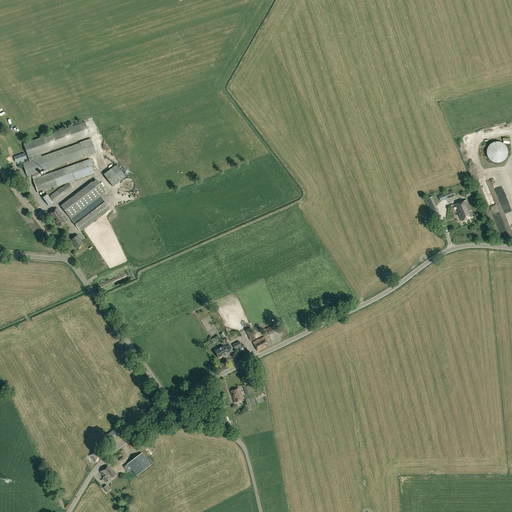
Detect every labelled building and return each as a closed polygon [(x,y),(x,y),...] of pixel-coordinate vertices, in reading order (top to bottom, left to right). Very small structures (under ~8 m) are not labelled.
[(32,176),(34,182),(38,193),(94,173),(90,160),(38,178),(36,173),(84,156),(85,157),(96,153),(91,139),(80,143),(35,159),(33,156),(89,136),(85,122),(23,144),(29,161),(23,164),(28,178),(32,176)] [(106,151),(110,149),(106,140),(102,142),(106,151)] [(494,163),(497,163),(500,163),(503,162),(505,160),(507,157),(508,154),(508,151),(507,148),(505,146),(503,144),(500,143),(497,142),(494,143),(491,144),(489,146),(487,148),(487,151),(487,154),(487,157),(489,160),(491,162),(494,163)] [(25,153),(14,157),(16,162),(27,158),(25,153)] [(117,162),(104,171),(113,185),(127,176),(117,162)] [(53,202),(61,196),(64,194),(72,188),(68,183),(60,189),(60,188),(57,190),(58,191),(50,197),(53,202)] [(109,208),(100,197),(98,198),(88,185),(61,206),(78,229),(99,213),(100,214),(109,208)] [(440,201),(455,196),(453,191),(439,196),(440,201)] [(48,205),(53,202),(47,194),(43,197),(48,205)] [(450,206),(458,203),(455,197),(448,201),(450,206)] [(438,211),(433,200),(428,203),(433,214),(438,211)] [(462,221),(473,217),(467,200),(455,205),(462,221)] [(59,227),(66,222),(61,216),(62,215),(57,208),(50,214),(48,214),(54,222),(55,221),(59,227)] [(77,248),(84,244),(77,235),(71,240),(77,248)] [(263,330),(266,336),(278,330),(275,324),(263,330)] [(245,330),(248,335),(251,341),(255,338),(253,333),(250,328),(245,330)] [(258,351),(270,345),(265,336),(253,342),(258,351)] [(219,358),(224,355),(225,356),(233,352),(229,345),(225,347),(224,346),(215,351),(219,358)] [(234,402),(243,399),(239,388),(230,391),(234,402)] [(95,462),(102,456),(96,449),(89,455),(95,462)] [(136,476),(151,465),(142,453),(127,464),(136,476)] [(106,482),(116,475),(112,470),(108,465),(100,472),(103,477),(106,482)]
